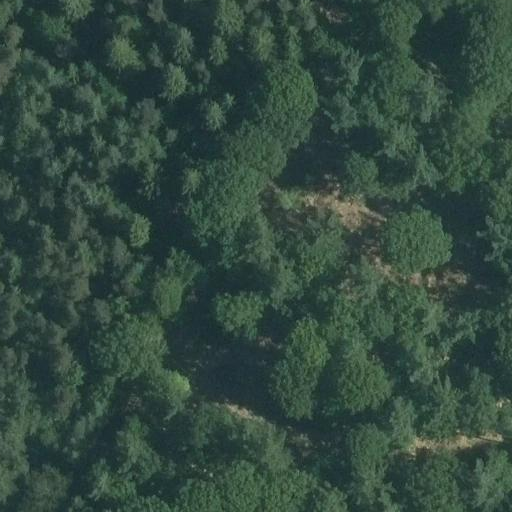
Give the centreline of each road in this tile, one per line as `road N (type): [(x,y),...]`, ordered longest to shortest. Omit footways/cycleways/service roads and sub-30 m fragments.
road 1 (track): [(76,511),(412,0)]
road 2 (track): [(375,0),(511,63)]
